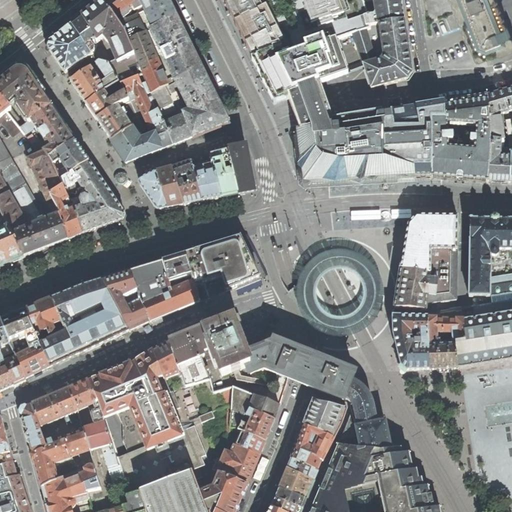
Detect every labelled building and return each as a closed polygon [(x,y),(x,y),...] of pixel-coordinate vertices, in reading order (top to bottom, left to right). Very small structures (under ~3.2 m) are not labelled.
[(105,0),(102,2),(113,17),(126,36),(129,41),(154,29),(147,13),(138,17),(138,15),(126,21),(124,16),(128,14),(133,11),(134,12),(143,6),(139,0),(105,0)] [(139,0),(143,6),(147,13),(154,29),(175,18),(165,0),(139,0)] [(239,0),(225,7),(227,11),(251,58),(251,59),(274,50),(280,48),(278,44),(283,42),(266,9),(263,10),(259,2),(257,0),(239,0)] [(333,20),(345,14),(348,23),(346,23),(350,36),(353,35),(366,31),(366,32),(380,28),(379,26),(375,14),(368,17),(364,2),(363,0),(257,0),(259,2),(263,0),(302,0),(313,32),(333,25),(333,20)] [(375,14),(379,26),(404,22),(402,8),(400,0),(377,0),(374,1),(375,14)] [(455,0),(475,49),(481,54),(489,57),(500,55),(511,51),(511,35),(497,0),(455,0)] [(511,0),(497,0),(511,35),(511,0)] [(375,14),(374,1),(364,2),(368,17),(375,14)] [(92,10),(82,19),(96,43),(104,38),(110,46),(116,61),(108,65),(119,84),(120,83),(121,84),(138,77),(143,75),(129,41),(126,36),(113,17),(102,2),(92,10)] [(146,83),(151,94),(174,83),(171,78),(167,80),(156,57),(162,54),(167,64),(171,62),(178,77),(177,77),(179,81),(201,70),(189,46),(175,18),(154,29),(129,41),(143,75),(146,83)] [(76,23),(72,27),(91,56),(94,55),(96,44),(96,43),(82,19),(76,23)] [(353,35),(371,89),(389,85),(408,80),(412,74),(408,47),(404,22),(379,26),(380,28),(384,57),(381,61),(375,62),(366,32),(366,31),(353,35)] [(62,34),(49,44),(49,50),(65,73),(91,56),(72,27),(62,34)] [(380,28),(366,32),(375,62),(381,61),(384,57),(380,28)] [(287,96),(319,84),(347,74),(336,40),(325,44),(323,39),(303,46),(305,51),(278,60),(274,50),(251,59),(262,81),(273,104),(288,99),(287,96)] [(90,69),(71,82),(78,93),(86,105),(104,93),(111,88),(119,84),(108,65),(99,63),(96,65),(108,82),(104,84),(104,83),(101,85),(90,69)] [(96,65),(90,69),(101,85),(104,83),(104,84),(108,82),(96,65)] [(14,72),(0,82),(0,96),(7,106),(16,100),(18,104),(17,105),(29,122),(52,107),(39,89),(30,75),(26,71),(22,70),(18,70),(14,72)] [(165,123),(174,145),(228,124),(214,97),(201,70),(179,81),(174,83),(151,94),(162,118),(176,110),(169,95),(180,90),(191,113),(165,123)] [(120,154),(127,164),(147,156),(174,145),(165,123),(164,124),(162,118),(151,94),(146,83),(142,85),(138,77),(121,84),(129,102),(126,104),(134,122),(131,126),(132,129),(112,143),(120,154)] [(92,113),(97,120),(108,113),(119,107),(126,104),(129,102),(121,84),(120,83),(119,84),(111,88),(113,91),(115,90),(119,97),(110,102),(104,93),(86,105),(92,113)] [(332,121),(319,84),(287,96),(288,99),(299,128),(332,121)] [(511,111),(511,89),(503,92),(488,96),(491,128),(491,141),(504,141),(500,115),(511,112),(511,111)] [(0,124),(2,123),(14,138),(23,133),(19,129),(15,123),(6,113),(10,110),(7,106),(0,96),(0,124)] [(478,128),(491,128),(488,96),(465,99),(445,103),(446,121),(446,125),(478,128)] [(423,106),(416,107),(417,122),(414,122),(415,137),(416,148),(416,152),(415,178),(424,178),(432,178),(433,149),(432,148),(432,121),(446,121),(445,103),(423,106)] [(119,107),(131,126),(134,122),(126,104),(119,107)] [(29,122),(19,129),(23,133),(24,135),(35,127),(46,143),(37,150),(41,155),(42,156),(46,153),(50,160),(75,142),(65,126),(52,107),(29,122)] [(131,126),(119,107),(108,113),(97,120),(105,132),(112,143),(132,129),(131,126)] [(354,117),(332,121),(299,128),(297,129),(297,132),(304,179),(310,184),(317,183),(328,182),(340,182),(362,180),(376,179),(384,179),(382,151),(383,129),(399,128),(399,122),(414,122),(417,122),(416,107),(366,115),(354,117)] [(6,113),(15,123),(19,120),(11,109),(10,110),(6,113)] [(491,141),(491,128),(478,128),(476,150),(447,148),(446,125),(446,121),(432,121),(432,148),(433,149),(432,178),(442,179),(464,181),(488,183),(491,153),(491,141)] [(415,137),(414,122),(399,122),(399,128),(400,159),(399,160),(399,178),(408,178),(415,178),(416,152),(415,152),(415,148),(408,148),(408,137),(415,137)] [(399,160),(400,159),(399,128),(383,129),(382,151),(384,179),(392,178),(399,178),(399,160)] [(415,148),(416,148),(415,137),(408,137),(408,148),(415,148)] [(0,163),(10,159),(0,140),(0,163)] [(499,183),(510,184),(511,158),(511,154),(510,154),(509,141),(504,141),(491,141),(491,153),(488,183),(499,183)] [(75,142),(50,160),(55,169),(58,175),(66,170),(70,176),(90,163),(83,153),(75,142)] [(237,150),(228,152),(238,195),(246,194),(251,193),(243,149),(237,150)] [(220,154),(211,157),(218,177),(223,198),(230,197),(238,195),(228,152),(220,154)] [(46,201),(52,198),(50,195),(63,187),(58,175),(55,169),(50,160),(46,153),(42,156),(41,155),(27,159),(46,201)] [(211,157),(192,162),(203,202),(213,200),(223,198),(218,177),(211,157)] [(0,212),(13,234),(25,258),(47,248),(49,247),(69,241),(60,215),(44,221),(20,175),(10,181),(9,178),(18,172),(10,159),(0,163),(0,212)] [(192,162),(172,169),(184,206),(194,204),(203,202),(192,162)] [(73,208),(83,235),(106,227),(124,221),(126,216),(108,190),(90,163),(70,176),(66,170),(58,175),(63,187),(68,196),(85,191),(87,195),(70,202),(73,208)] [(165,171),(158,173),(168,209),(175,208),(184,206),(172,169),(165,171)] [(149,177),(141,181),(140,184),(156,209),(161,211),(162,210),(168,209),(158,173),(149,177)] [(60,215),(69,241),(76,238),(83,235),(73,208),(70,202),(68,196),(63,187),(50,195),(52,198),(60,214),(60,215)] [(391,211),(391,220),(411,219),(411,210),(391,211)] [(380,220),(380,211),(350,212),(351,221),(380,220)] [(0,268),(25,258),(13,234),(0,212),(0,268)] [(430,275),(427,304),(456,301),(457,251),(458,218),(442,218),(434,218),(416,218),(408,226),(405,247),(401,269),(430,275)] [(490,298),(491,298),(492,304),(474,307),(474,319),(511,313),(511,220),(509,221),(509,222),(498,222),(498,221),(488,221),(488,222),(475,222),(475,220),(472,220),(471,220),(470,221),(470,222),(470,225),(471,225),(471,238),(470,238),(470,242),(471,242),(471,250),(470,250),(470,251),(470,252),(471,252),(471,261),(470,261),(470,263),(471,263),(471,271),(469,271),(469,274),(471,274),(470,282),(469,282),(469,284),(470,284),(470,293),(469,293),(469,297),(474,297),(474,296),(486,296),(486,297),(490,297),(490,298)] [(217,246),(195,253),(209,298),(259,278),(240,239),(217,246)] [(383,281),(379,272),(373,264),(365,258),(356,253),(346,251),(336,251),(331,252),(325,254),(319,257),(313,261),(310,265),(307,268),(304,273),(300,281),(298,292),(299,301),(301,310),(305,318),(311,325),(318,331),(322,333),(332,337),(343,338),(348,337),(353,336),(360,334),(366,330),(370,327),(373,324),(377,320),(382,311),(384,301),(385,291),(383,281)] [(179,258),(163,262),(173,291),(194,282),(200,302),(209,298),(195,253),(179,258)] [(148,267),(130,272),(138,293),(140,300),(150,322),(159,319),(181,310),(200,302),(194,282),(173,291),(163,262),(148,267)] [(398,289),(395,309),(426,311),(427,304),(430,275),(401,269),(398,289)] [(118,276),(103,280),(115,304),(138,293),(130,272),(118,276)] [(94,283),(84,287),(100,319),(110,341),(120,336),(130,332),(118,311),(115,304),(103,280),(94,283)] [(73,291),(51,300),(61,323),(64,330),(61,331),(64,336),(67,335),(64,329),(73,326),(75,331),(100,319),(84,287),(73,291)] [(138,293),(115,304),(118,311),(140,300),(138,293)] [(34,307),(26,310),(34,331),(36,337),(39,335),(39,336),(47,332),(50,337),(57,334),(53,327),(61,323),(51,300),(45,303),(34,307)] [(140,300),(118,311),(130,332),(141,327),(150,322),(140,300)] [(15,356),(16,358),(41,346),(38,340),(40,338),(39,336),(39,335),(36,337),(34,331),(26,310),(12,316),(0,320),(10,344),(9,345),(15,356)] [(455,343),(459,369),(511,360),(511,313),(474,319),(464,321),(464,335),(465,341),(455,343)] [(429,346),(428,319),(425,319),(409,319),(393,318),(394,332),(394,336),(402,370),(403,371),(416,371),(430,371),(429,346)] [(96,347),(110,341),(100,319),(75,331),(67,335),(64,336),(75,357),(96,347)] [(464,335),(464,321),(428,319),(429,346),(430,371),(443,370),(459,369),(455,343),(465,341),(464,335)] [(0,354),(1,354),(3,359),(15,356),(9,345),(10,344),(0,320),(0,354)] [(211,349),(222,377),(248,367),(252,366),(246,352),(241,340),(234,323),(208,334),(205,335),(211,349)] [(67,335),(75,331),(73,326),(64,329),(67,335)] [(208,334),(204,326),(183,335),(168,341),(180,374),(181,376),(182,376),(186,387),(211,380),(202,357),(205,356),(204,352),(211,349),(205,335),(208,334)] [(61,364),(75,357),(64,336),(61,331),(57,334),(50,337),(47,332),(39,336),(40,338),(38,340),(41,346),(43,350),(50,369),(61,364)] [(165,379),(180,374),(168,341),(160,346),(148,353),(135,362),(133,363),(111,373),(90,381),(98,403),(106,423),(109,434),(112,445),(125,481),(130,496),(141,493),(175,479),(170,467),(188,460),(193,473),(196,481),(202,478),(199,469),(205,466),(202,458),(207,456),(195,427),(183,431),(174,411),(180,408),(173,392),(171,393),(165,379)] [(275,341),(246,352),(252,366),(248,367),(251,374),(264,369),(285,377),(290,379),(301,351),(288,346),(275,341)] [(41,346),(16,358),(17,360),(25,381),(33,377),(44,372),(50,369),(43,350),(41,346)] [(303,352),(301,351),(290,379),(293,381),(304,385),(313,389),(320,392),(352,404),(354,409),(355,412),(352,413),(339,445),(357,449),(382,453),(391,451),(388,438),(385,423),(381,424),(377,425),(375,414),(373,405),(371,399),(367,394),(364,390),(359,386),(352,382),(355,373),(323,360),(321,359),(315,357),(303,352)] [(14,386),(7,369),(2,372),(0,367),(0,363),(4,362),(3,359),(1,354),(0,354),(0,392),(8,389),(14,386)] [(26,382),(25,381),(17,360),(5,366),(7,369),(14,386),(14,387),(22,383),(26,382)] [(89,407),(98,403),(90,381),(82,384),(75,387),(70,389),(78,411),(82,410),(89,407)] [(32,405),(45,443),(52,441),(51,437),(56,435),(53,422),(63,418),(78,411),(70,389),(59,394),(56,395),(32,405)] [(227,406),(226,441),(230,441),(230,428),(233,389),(224,391),(227,406)] [(255,397),(233,389),(230,428),(239,429),(242,423),(246,416),(250,410),(275,420),(277,413),(280,405),(256,396),(255,397)] [(347,410),(313,402),(309,414),(304,427),(319,432),(334,439),(341,426),(347,410)] [(96,426),(106,423),(98,403),(89,407),(96,426)] [(28,433),(33,452),(47,448),(45,443),(32,405),(26,408),(22,410),(28,433)] [(270,431),(275,420),(250,410),(246,416),(252,419),(248,426),(242,423),(239,429),(238,431),(241,432),(265,443),(270,431)] [(212,412),(199,418),(202,423),(214,418),(212,412)] [(0,419),(0,466),(13,462),(1,419),(0,419)] [(102,448),(112,445),(109,434),(106,423),(96,426),(84,430),(90,451),(102,448)] [(323,462),(334,439),(319,432),(304,427),(300,437),(294,452),(292,460),(318,471),(322,461),(323,462)] [(52,441),(45,443),(47,448),(55,472),(75,466),(72,458),(75,456),(80,455),(90,451),(84,430),(69,435),(52,441)] [(262,451),(265,443),(241,432),(235,446),(260,456),(262,451)] [(125,481),(112,445),(102,448),(113,485),(125,481)] [(400,449),(391,451),(382,453),(357,449),(339,445),(311,511),(440,511),(438,503),(432,505),(430,499),(430,496),(427,496),(426,492),(424,492),(421,479),(419,480),(418,475),(416,475),(415,471),(413,471),(412,469),(411,467),(409,467),(406,454),(402,455),(401,453),(400,449)] [(259,459),(260,456),(235,446),(234,446),(230,454),(225,453),(216,473),(220,474),(247,487),(255,467),(259,459)] [(42,487),(57,481),(55,472),(47,448),(33,452),(37,466),(42,487)] [(80,455),(85,470),(86,470),(88,468),(90,467),(92,467),(94,467),(90,451),(80,455)] [(175,479),(193,473),(188,460),(170,467),(175,479)] [(319,471),(318,471),(292,460),(289,465),(288,470),(314,481),(317,476),(319,471)] [(0,511),(31,511),(22,484),(20,476),(17,477),(14,466),(13,462),(0,466),(0,511)] [(49,511),(73,511),(73,509),(75,508),(77,506),(77,504),(85,501),(86,505),(87,507),(89,508),(92,507),(91,502),(89,494),(102,490),(96,473),(94,467),(92,467),(90,467),(88,468),(86,470),(85,470),(57,481),(42,487),(49,510),(49,511)] [(311,489),(314,481),(288,470),(284,479),(280,490),(307,499),(311,489)] [(196,481),(193,473),(175,479),(141,493),(146,511),(207,511),(201,494),(196,481)] [(236,511),(247,487),(220,474),(214,488),(201,494),(207,511),(236,511)] [(89,494),(91,502),(104,498),(102,490),(89,494)] [(305,504),(307,499),(280,490),(278,494),(276,498),(303,509),(305,504)] [(146,511),(141,493),(130,496),(124,498),(127,506),(106,511),(146,511)] [(302,511),(303,509),(276,498),(274,503),(271,508),(281,511),(302,511)]
